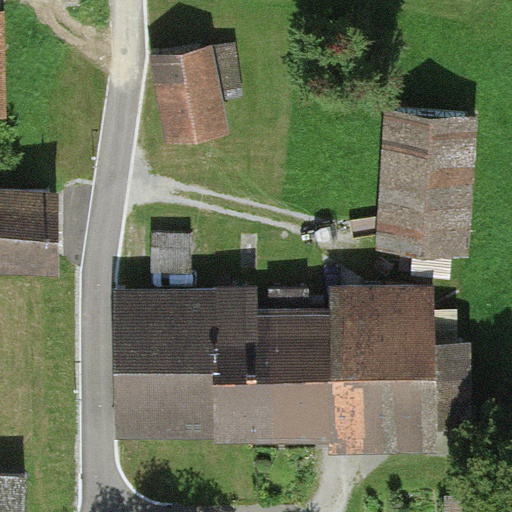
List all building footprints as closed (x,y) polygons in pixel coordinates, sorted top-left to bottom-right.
[(0,8),(0,130),(11,130),(8,9),(0,8)] [(232,47),(159,58),(173,145),(246,134),(232,47)] [(482,261),(492,120),(397,113),(386,254),(482,261)] [(0,188),(0,260),(52,260),(52,189),(0,188)] [(119,290),(119,424),(254,424),(255,417),(254,309),(253,288),(119,290)] [(254,309),(255,417),(467,414),(465,344),(428,343),(429,309),(254,309)] [(0,457),(0,511),(27,511),(30,459),(0,457)]
